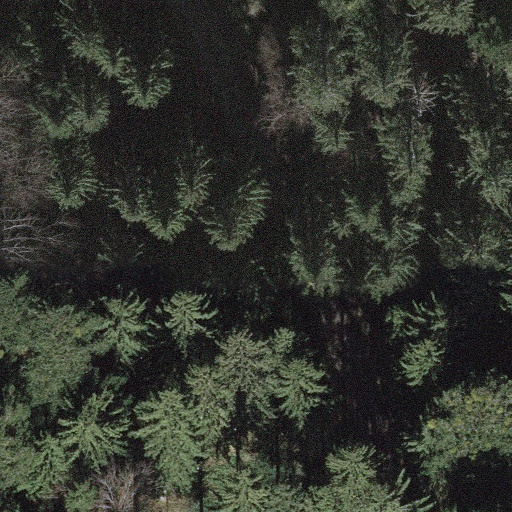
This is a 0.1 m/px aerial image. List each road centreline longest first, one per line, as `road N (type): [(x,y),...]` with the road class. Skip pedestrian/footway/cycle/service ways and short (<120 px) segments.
road 1 (track): [(194,0),(325,315)]
road 2 (track): [(325,315),(397,511)]
